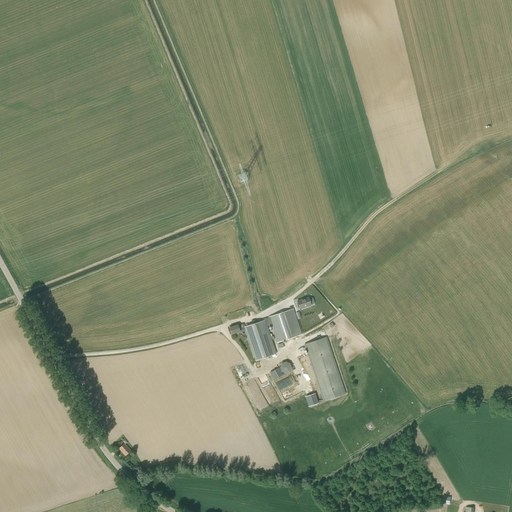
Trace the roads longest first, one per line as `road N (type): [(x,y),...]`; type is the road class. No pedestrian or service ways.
road 1 (tertiary): [(172,511),(108,455),(0,261)]
road 2 (unknown): [(52,356),(157,345),(268,313)]
